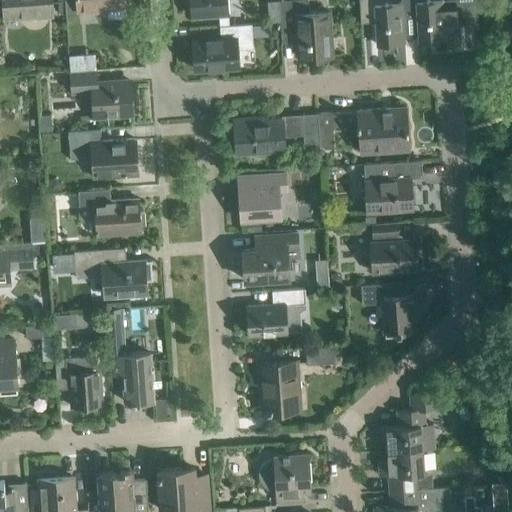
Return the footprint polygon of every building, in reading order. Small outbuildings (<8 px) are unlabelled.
[(3,0),(4,11),(4,17),(52,14),(51,0),(3,0)] [(65,0),(66,7),(66,15),(79,14),(79,9),(106,7),(126,5),(125,0),(65,0)] [(190,0),(191,15),(229,13),(227,0),(190,0)] [(281,21),(279,0),(274,0),(268,0),(269,22),(281,21)] [(332,55),(331,35),(329,11),(309,12),(307,0),(279,0),(281,21),(281,32),(298,31),(300,57),(332,55)] [(405,42),(403,15),(402,1),(385,3),(384,0),(359,0),(361,18),(375,17),(377,44),(405,42)] [(401,0),(402,1),(403,15),(417,14),(419,41),(447,39),(447,36),(459,36),(458,20),(477,19),(477,22),(478,22),(476,0),(457,0),(444,1),(444,0),(401,0)] [(239,65),(238,48),(253,47),(252,23),(240,23),(220,25),(221,37),(193,38),(195,68),(239,65)] [(82,53),(69,54),(70,70),(77,70),(83,69),(82,53)] [(83,69),(77,70),(70,70),(71,93),(91,92),(93,114),(109,113),(129,111),(129,120),(130,120),(130,111),(134,111),(132,80),(98,82),(97,68),(83,69)] [(358,109),(358,110),(359,124),(361,151),(409,148),(406,106),(358,109)] [(332,111),(318,112),(320,146),(334,145),(334,131),(332,112),(332,111)] [(320,146),(318,112),(302,113),(302,116),(255,119),(254,116),(234,118),(237,152),(284,148),(283,134),(304,133),(304,147),(320,146)] [(101,128),(81,129),(68,130),(70,158),(92,157),(94,177),(118,175),(138,173),(135,138),(102,140),(101,128)] [(422,159),(402,160),(375,162),(364,163),(365,179),(364,179),(367,211),(393,209),(413,208),(411,177),(423,176),(422,159)] [(286,172),(271,173),(251,174),(251,185),(239,186),(241,219),(247,219),(260,218),(261,218),(281,217),(279,190),(287,190),(286,172)] [(109,187),(89,189),(78,190),(79,204),(94,203),(96,234),(122,232),(142,231),(139,197),(110,199),(109,187)] [(260,218),(247,219),(248,229),(261,228),(260,218)] [(397,221),(377,222),(373,223),(374,241),(371,241),(373,271),(397,269),(417,267),(415,238),(389,240),(388,234),(398,233),(397,221)] [(46,232),(32,233),(32,241),(47,240),(46,232)] [(298,232),(274,233),(254,234),(254,236),(266,235),(267,247),(243,248),(245,279),(265,278),(289,277),(287,257),(299,256),(298,232)] [(34,267),(32,241),(0,242),(0,282),(10,281),(9,268),(34,267)] [(118,247),(98,248),(74,250),(76,277),(104,275),(105,295),(146,292),(145,280),(153,279),(152,259),(115,262),(114,248),(118,248),(118,247)] [(328,274),(317,275),(317,287),(329,286),(328,274)] [(382,302),(384,331),(396,330),(396,332),(413,331),(411,314),(416,313),(415,292),(408,293),(407,280),(361,283),(362,303),(382,302)] [(306,309),(305,302),(305,287),(292,288),(272,289),(273,303),(247,305),(249,334),(269,333),(301,331),(300,313),(306,309)] [(336,288),(333,291),(334,295),(337,297),(341,297),(343,294),(343,290),(340,288),(336,288)] [(132,300),(103,302),(103,308),(132,307),(132,300)] [(98,312),(76,313),(76,327),(99,325),(98,312)] [(70,338),(68,313),(52,314),(53,324),(54,335),(54,340),(70,338)] [(54,335),(53,324),(27,326),(28,337),(42,336),(54,335)] [(0,393),(18,392),(14,338),(0,338),(0,393)] [(150,351),(130,353),(123,353),(122,338),(109,339),(110,353),(111,373),(123,372),(125,401),(132,400),(132,403),(137,402),(137,400),(153,399),(150,351)] [(307,363),(335,362),(334,346),(306,347),(307,363)] [(103,402),(99,355),(55,358),(57,381),(69,381),(71,405),(103,402)] [(259,362),(260,379),(264,379),(266,410),(301,408),(297,360),(259,362)] [(440,407),(439,394),(439,390),(410,392),(411,408),(397,409),(398,424),(377,426),(378,439),(387,439),(388,450),(422,448),(435,447),(433,422),(425,423),(424,408),(440,407)] [(171,397),(156,398),(157,417),(172,416),(171,397)] [(424,472),(422,448),(388,450),(389,461),(379,461),(380,475),(389,474),(390,489),(417,488),(416,473),(424,472)] [(274,454),(274,458),(271,458),(268,459),(265,460),(262,463),(260,466),(259,469),(259,474),(259,477),(261,480),(262,483),(264,485),(270,488),(274,489),(276,489),(277,504),(306,502),(305,501),(303,501),(303,490),(310,490),(308,452),(274,454)] [(158,469),(159,489),(160,509),(181,508),(181,511),(208,511),(206,474),(194,474),(194,466),(158,469)] [(98,473),(99,493),(100,511),(120,511),(124,511),(148,511),(148,498),(147,478),(133,479),(132,471),(125,471),(125,469),(120,469),(120,471),(98,473)] [(41,477),(42,497),(42,511),(88,511),(88,508),(74,509),(72,475),(41,477)] [(0,479),(0,511),(28,511),(27,485),(5,487),(5,479),(0,479)] [(449,486),(417,488),(390,489),(391,505),(374,506),(374,511),(434,511),(450,505),(449,486)]
